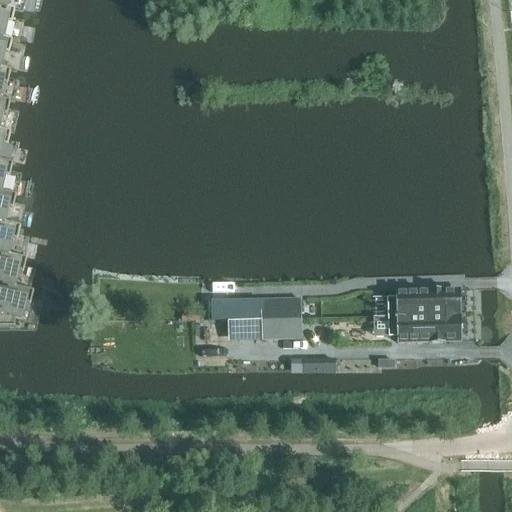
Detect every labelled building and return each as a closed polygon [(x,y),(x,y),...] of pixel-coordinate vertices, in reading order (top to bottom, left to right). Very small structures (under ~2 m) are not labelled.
[(0,0),(0,7),(15,11),(15,9),(7,8),(9,0),(0,0)] [(0,37),(12,41),(12,40),(3,38),(7,22),(12,23),(15,11),(0,7),(0,37)] [(0,68),(10,71),(11,70),(1,68),(4,52),(9,53),(12,41),(0,37),(0,68)] [(0,99),(10,102),(10,101),(0,98),(0,94),(3,83),(7,84),(10,71),(0,68),(0,99)] [(0,130),(10,132),(0,129),(0,123),(2,113),(7,114),(10,102),(0,99),(0,130)] [(0,160),(12,164),(13,163),(0,159),(0,155),(3,144),(7,145),(10,132),(0,130),(0,160)] [(0,191),(16,195),(16,194),(1,191),(5,176),(9,177),(12,164),(0,160),(0,191)] [(0,222),(20,227),(20,226),(5,223),(8,207),(13,208),(16,195),(0,191),(0,222)] [(0,253),(26,259),(26,258),(9,254),(12,239),(17,240),(20,227),(0,222),(0,253)] [(0,284),(33,292),(34,291),(15,287),(18,271),(23,272),(26,259),(0,253),(0,284)] [(33,292),(0,284),(0,327),(15,328),(16,327),(14,327),(16,319),(22,321),(26,304),(30,305),(33,292)] [(396,292),(397,318),(461,317),(460,291),(443,291),(444,292),(429,293),(429,291),(396,292)] [(261,301),(261,322),(301,320),(301,300),(261,301)] [(397,318),(397,319),(397,344),(430,343),(430,342),(445,342),(445,343),(461,343),(461,317),(397,318)] [(301,320),(261,322),(262,342),(302,341),(301,320)]
